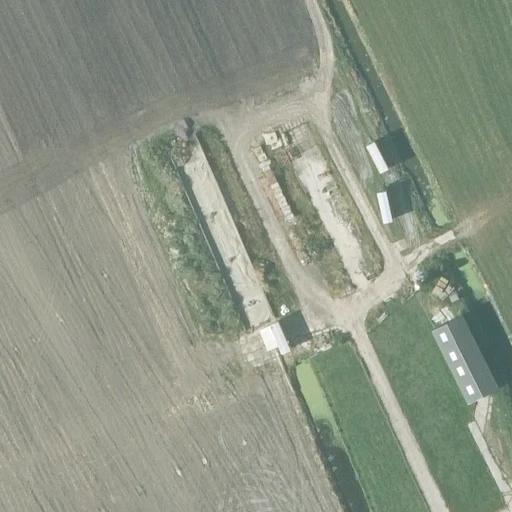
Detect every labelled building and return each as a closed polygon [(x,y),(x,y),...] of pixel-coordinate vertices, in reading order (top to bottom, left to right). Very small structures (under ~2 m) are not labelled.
[(366,269),(335,206),(312,217),(343,280),(366,269)] [(432,328),(468,401),(499,385),(463,312),(432,328)] [(382,335),(334,353),(351,398),(370,391),(358,356),(386,346),(382,335)] [(511,422),(497,428),(511,462),(511,461),(511,422)] [(456,511),(484,511),(499,505),(484,472),(446,490),(456,511)]
